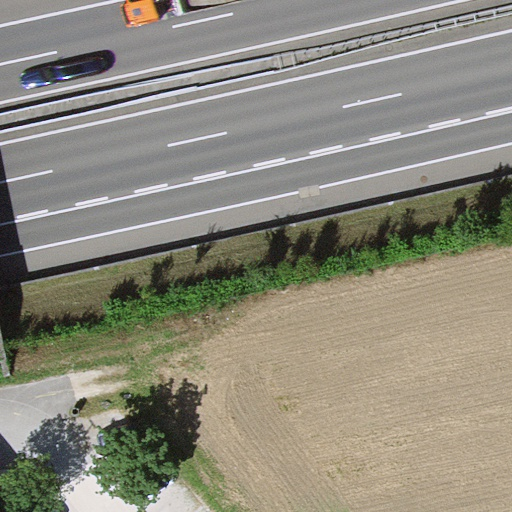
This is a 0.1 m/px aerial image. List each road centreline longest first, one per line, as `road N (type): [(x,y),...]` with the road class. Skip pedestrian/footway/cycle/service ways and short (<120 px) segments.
road 1 (motorway): [(0,181),(511,63)]
road 2 (motorway): [(281,0),(0,65)]
